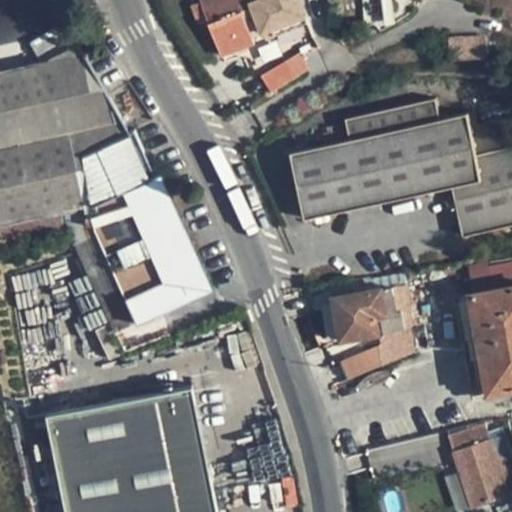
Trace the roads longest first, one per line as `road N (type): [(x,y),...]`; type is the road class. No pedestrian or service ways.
road 1 (unclassified): [(324,511),(313,437),(219,176),(123,0)]
road 2 (unknown): [(456,2),(336,67),(219,176)]
road 3 (unknown): [(305,413),(446,377)]
